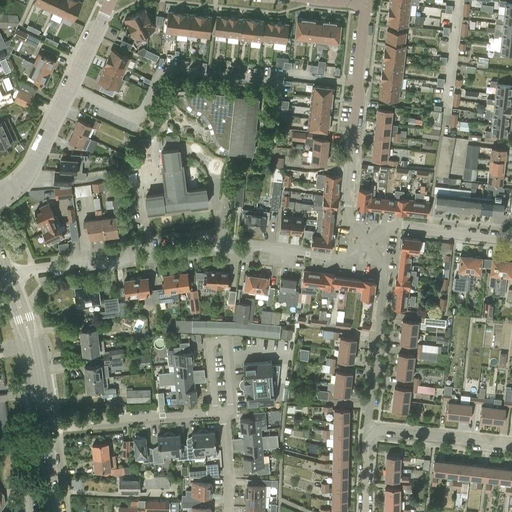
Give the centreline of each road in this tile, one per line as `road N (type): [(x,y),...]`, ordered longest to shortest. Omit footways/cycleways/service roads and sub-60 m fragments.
road 1 (residential): [(7,278),(193,247),(334,260),(367,242)]
road 2 (residential): [(0,196),(29,172),(111,0)]
road 3 (residential): [(347,203),(366,4)]
road 4 (residential): [(371,433),(383,283),(367,242)]
road 5 (residential): [(43,428),(223,413)]
road 6 (tertiary): [(43,428),(35,365),(7,278)]
road 7 (residential): [(511,445),(371,433)]
